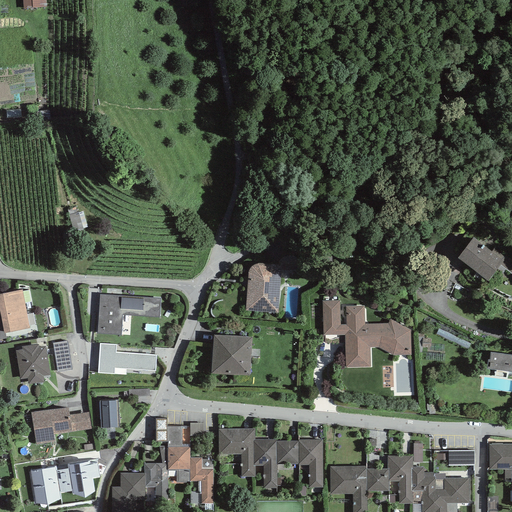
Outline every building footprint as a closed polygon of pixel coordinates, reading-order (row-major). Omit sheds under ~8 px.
[(45,0),(22,0),(23,9),(47,7),(45,0)] [(473,239),(457,260),(487,282),(502,262),(473,239)] [(245,308),(278,311),(281,262),(249,260),(245,308)] [(22,287),(0,291),(0,309),(4,331),(30,326),(22,287)] [(161,296),(100,292),(97,332),(121,333),(122,313),(160,316),(161,296)] [(413,331),(391,320),(367,322),(366,305),(345,308),(342,311),(338,298),(321,297),(326,341),(344,339),(345,371),(374,369),(373,351),(379,349),(395,358),(413,354),(413,331)] [(253,335),(214,332),(211,370),(250,373),(253,335)] [(67,339),(52,342),(57,370),(72,368),(67,339)] [(21,348),(16,349),(20,377),(27,376),(28,382),(44,379),(43,373),(50,371),(45,343),(39,344),(38,342),(21,345),(21,348)] [(116,343),(100,342),(98,371),(115,372),(115,366),(155,369),(156,354),(116,351),(116,343)] [(511,352),(490,350),(488,367),(511,369),(511,352)] [(117,397),(99,398),(101,426),(119,424),(117,397)] [(67,405),(31,411),(36,444),(55,440),(54,434),(91,428),(88,410),(69,414),(67,405)] [(120,485),(112,486),(112,511),(135,511),(135,498),(145,498),(145,485),(156,485),(156,507),(167,507),(167,467),(190,467),(190,480),(201,479),(201,491),(191,491),(191,502),(213,502),(213,463),(212,462),(211,458),(202,458),(202,456),(190,456),(190,444),(182,444),(182,425),(168,425),(168,445),(158,445),(162,461),(143,462),(143,471),(120,472),(120,485)] [(255,427),(218,427),(218,453),(241,453),(241,475),(255,475),(255,465),(263,465),(263,487),(277,487),(277,463),(310,463),(310,485),(322,485),(322,438),(255,438),(255,427)] [(366,465),(329,465),(329,493),(353,493),(353,511),(367,511),(367,489),(388,489),(388,479),(399,479),(399,502),(422,502),(421,511),(456,511),(457,502),(469,501),(469,476),(446,476),(446,471),(425,471),(425,465),(414,465),(414,461),(423,461),(423,441),(413,441),(413,454),(387,454),(387,467),(366,467),(366,465)] [(511,442),(489,443),(489,468),(511,468),(511,502),(511,501),(511,442)]
